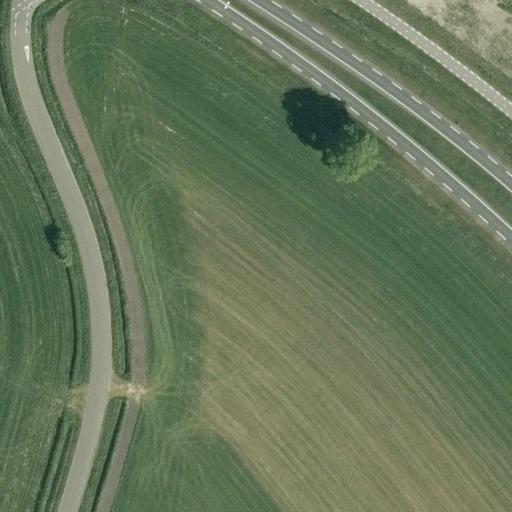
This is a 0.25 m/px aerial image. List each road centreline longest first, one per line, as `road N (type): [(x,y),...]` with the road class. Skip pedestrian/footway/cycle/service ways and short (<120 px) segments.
road 1 (unclassified): [(22,8),(31,93),(96,287),(97,400),(67,511)]
road 2 (secondary): [(209,0),(340,91),(511,237)]
road 3 (secondary): [(511,184),(257,0)]
